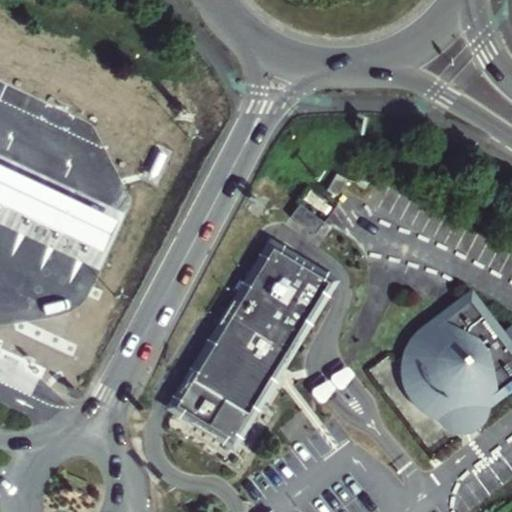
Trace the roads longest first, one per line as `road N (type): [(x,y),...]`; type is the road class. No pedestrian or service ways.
road 1 (tertiary): [(234,163),(90,445)]
road 2 (primary): [(356,65),(432,90),(511,140)]
road 3 (tertiary): [(234,163),(281,95),(327,66)]
road 4 (tertiary): [(248,35),(255,92),(234,163)]
road 5 (primary): [(356,65),(422,40),(460,0)]
